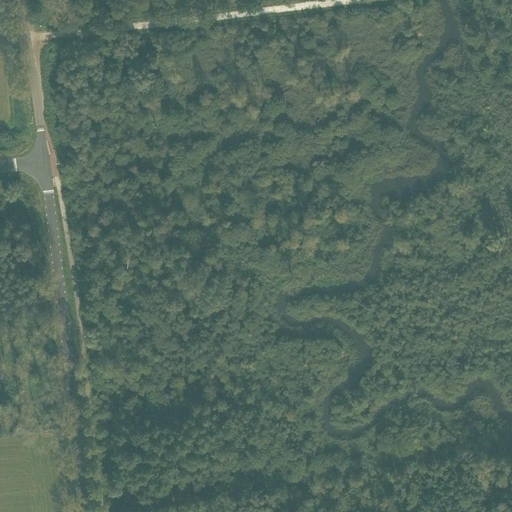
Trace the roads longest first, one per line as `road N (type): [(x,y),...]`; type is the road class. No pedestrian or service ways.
road 1 (tertiary): [(85,511),(44,165)]
road 2 (track): [(26,41),(337,0)]
road 3 (unclassified): [(44,165),(21,0)]
